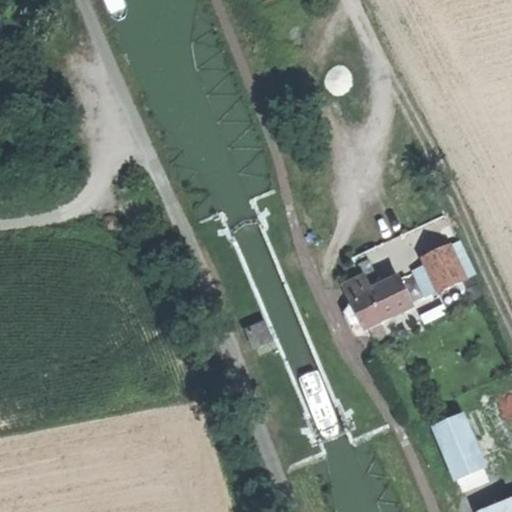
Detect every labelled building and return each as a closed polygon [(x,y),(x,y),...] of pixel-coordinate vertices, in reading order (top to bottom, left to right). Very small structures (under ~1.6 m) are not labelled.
[(426,256),(442,290),(465,279),(449,245),(426,256)] [(347,283),(355,301),(375,292),(367,274),(347,283)] [(414,275),(399,282),(410,307),(425,300),(414,275)] [(363,320),(366,326),(410,307),(399,282),(385,287),(375,292),(355,301),(363,320)] [(351,326),(363,320),(355,301),(342,306),(351,326)] [(264,321),(244,330),(253,350),(273,342),(264,321)] [(441,429),(461,477),(484,467),(464,419),(441,429)] [(511,511),(511,495),(482,508),(483,511),(511,511)]
